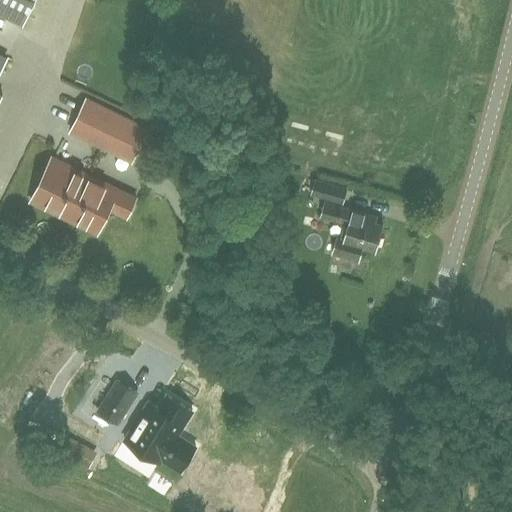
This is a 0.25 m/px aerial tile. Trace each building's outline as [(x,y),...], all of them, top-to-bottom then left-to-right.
[(0,0),(0,11),(24,23),(35,0),(0,0)] [(86,98),(71,131),(102,146),(118,113),(86,98)] [(118,113),(102,146),(134,161),(149,128),(118,113)] [(68,218),(89,175),(52,156),(31,200),(68,218)] [(89,175),(68,218),(98,232),(110,207),(128,215),(136,197),(89,175)] [(355,238),(354,248),(383,249),(384,226),(377,226),(378,216),(378,190),(354,189),(338,189),(338,194),(338,214),(340,214),(340,229),(337,228),(337,238),(355,238)] [(97,410),(120,424),(141,391),(136,389),(117,378),(97,410)] [(149,401),(131,431),(125,440),(151,456),(167,429),(177,435),(193,410),(168,394),(159,407),(149,401)] [(61,449),(69,454),(68,456),(90,467),(98,452),(77,441),(75,443),(67,438),(61,449)]
